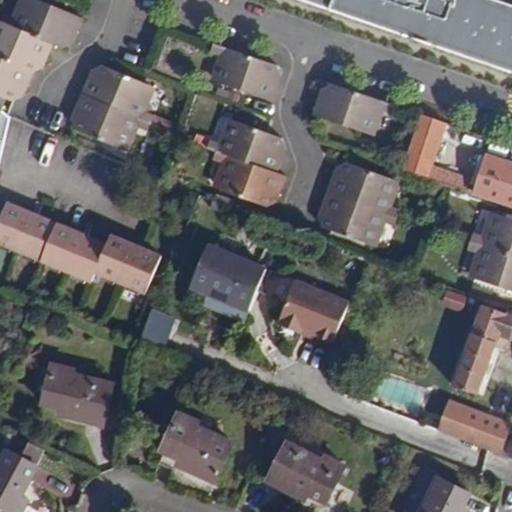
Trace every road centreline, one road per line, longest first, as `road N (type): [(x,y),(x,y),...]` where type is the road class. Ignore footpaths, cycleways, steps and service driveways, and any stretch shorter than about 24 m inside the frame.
road 1 (residential): [(199,0),(511,103)]
road 2 (residential): [(98,511),(109,493),(129,484),(203,511)]
